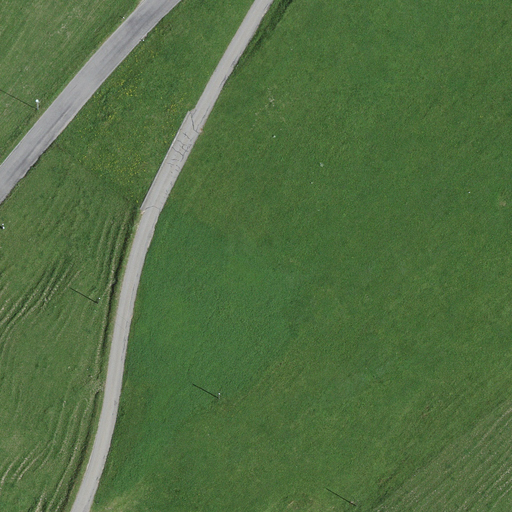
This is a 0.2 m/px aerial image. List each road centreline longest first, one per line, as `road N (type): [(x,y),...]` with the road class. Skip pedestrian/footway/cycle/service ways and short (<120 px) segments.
road 1 (unclassified): [(263,0),(188,135),(136,260),(111,407),(77,511)]
road 2 (tertiary): [(0,188),(170,0)]
